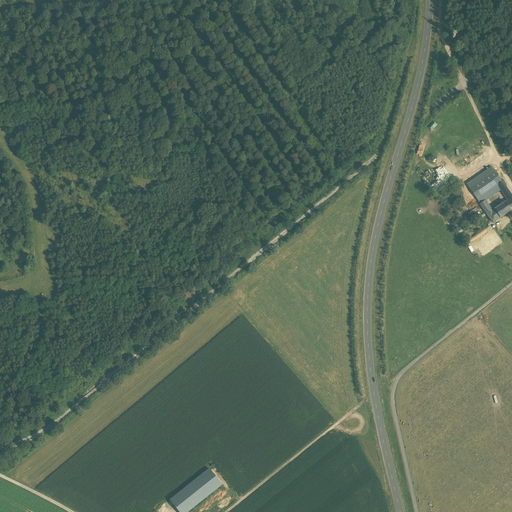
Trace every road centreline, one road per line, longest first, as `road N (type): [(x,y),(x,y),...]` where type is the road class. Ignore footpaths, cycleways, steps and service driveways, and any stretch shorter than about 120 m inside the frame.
road 1 (track): [(416,0),(396,106),(375,158),(60,422),(0,449)]
road 2 (primary): [(401,511),(373,382),(368,287),(429,0)]
road 3 (track): [(511,283),(392,389),(416,511)]
road 4 (track): [(362,402),(227,511)]
